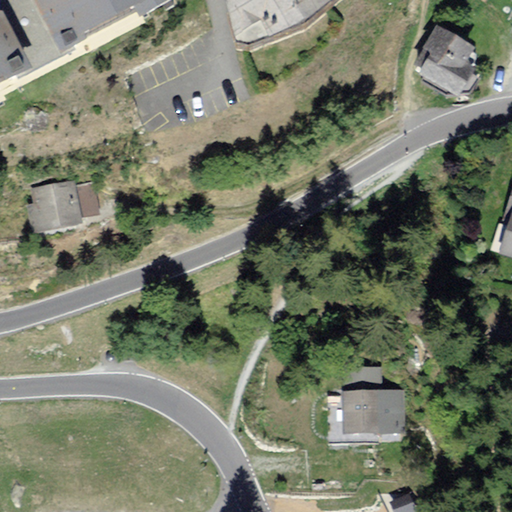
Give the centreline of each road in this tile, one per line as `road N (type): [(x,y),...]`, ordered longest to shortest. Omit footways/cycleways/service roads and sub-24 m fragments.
road 1 (secondary): [(0,323),(191,259),(282,218),(427,131),(511,107)]
road 2 (secondary): [(254,511),(211,432),(152,392),(104,384),(0,389)]
road 3 (track): [(114,203),(279,208),(285,216)]
